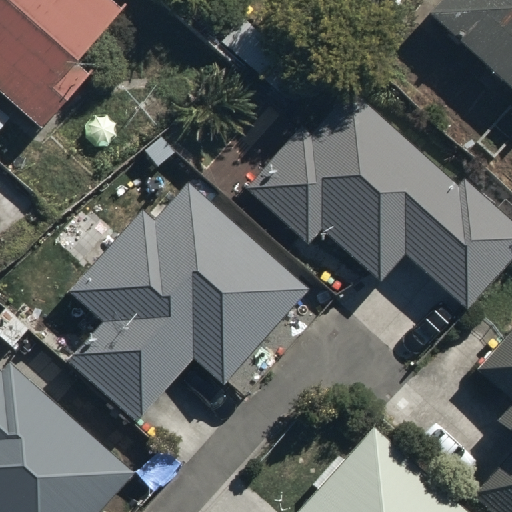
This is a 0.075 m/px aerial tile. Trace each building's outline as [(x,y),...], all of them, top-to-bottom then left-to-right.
[(0,0),(0,119),(36,150),(85,94),(79,89),(130,32),(92,0),(0,0)] [(511,0),(447,0),(426,24),(511,99),(511,0)] [(382,290),(403,266),(462,318),(511,261),(511,232),(460,187),(454,194),(350,104),(309,151),(298,141),(249,196),(313,252),(324,239),(382,290)] [(66,313),(101,344),(71,379),(135,435),(194,368),(227,397),(310,303),(186,195),(150,235),(141,227),(66,313)] [(511,462),(473,508),(477,511),(511,511),(511,333),(474,377),(511,409),(496,427),(511,440),(511,462)] [(0,511),(115,511),(128,497),(11,395),(2,405),(0,402),(0,511)] [(454,511),(373,440),(309,511),(454,511)]
